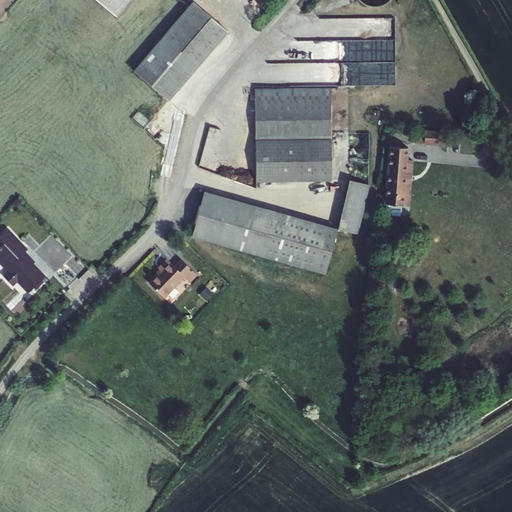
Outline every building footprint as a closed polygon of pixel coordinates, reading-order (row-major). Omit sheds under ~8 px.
[(96,0),(119,18),(132,0),(96,0)] [(228,31),(193,1),(134,71),(169,100),(228,31)] [(335,85),(261,84),(261,104),(271,102),(287,102),(334,105),(335,85)] [(334,137),(334,105),(287,102),(271,102),(261,104),(260,139),(264,135),(275,132),(317,130),(334,137)] [(422,125),(420,137),(428,138),(429,126),(422,125)] [(429,126),(428,138),(445,140),(447,128),(429,126)] [(333,178),(334,137),(317,130),(275,132),(264,135),(260,139),(259,176),(333,178)] [(394,139),(393,142),(391,142),(386,200),(408,203),(409,200),(405,199),(406,190),(412,191),(416,154),(410,154),(412,142),(394,139)] [(363,229),(364,225),(364,222),(368,181),(349,179),(344,227),(363,229)] [(338,226),(207,187),(204,197),(208,194),(218,195),(222,198),(291,233),(295,261),(325,270),(338,226)] [(213,222),(222,198),(218,195),(208,194),(204,197),(193,229),(194,230),(225,240),(213,222)] [(291,233),(222,198),(213,222),(225,240),(295,261),(291,233)] [(0,262),(10,273),(5,277),(14,286),(18,282),(28,292),(50,272),(24,245),(25,244),(9,226),(0,234),(0,262)] [(149,279),(163,293),(184,273),(189,278),(196,271),(182,255),(175,261),(168,254),(158,264),(161,267),(149,279)] [(208,299),(214,292),(208,287),(202,293),(208,299)]
